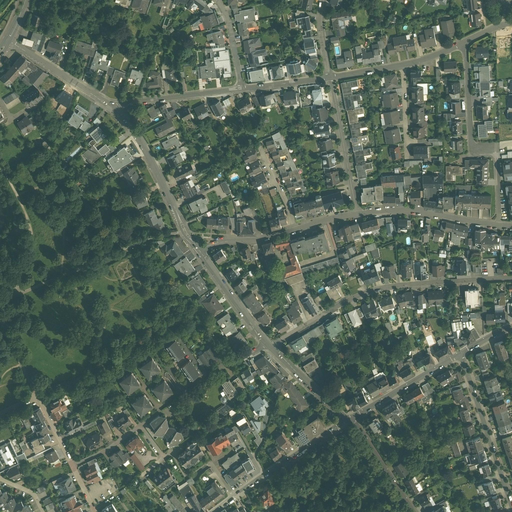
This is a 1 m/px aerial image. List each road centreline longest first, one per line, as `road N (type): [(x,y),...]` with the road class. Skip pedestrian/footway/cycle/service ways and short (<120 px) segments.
road 1 (residential): [(270,347),(377,289),(511,278)]
road 2 (residential): [(197,251),(142,143),(112,107)]
road 3 (residential): [(461,352),(511,508)]
road 4 (residential): [(498,226),(408,210),(355,212)]
road 5 (residential): [(349,419),(235,497)]
road 6 (residential): [(355,212),(330,78)]
road 7 (residential): [(461,43),(471,150),(496,150)]
road 8 (residential): [(461,352),(349,419)]
road 9 (residential): [(112,107),(241,89)]
road 10 (residential): [(112,107),(6,41)]
road 11 (unknown): [(16,195),(40,186),(58,204),(60,277)]
